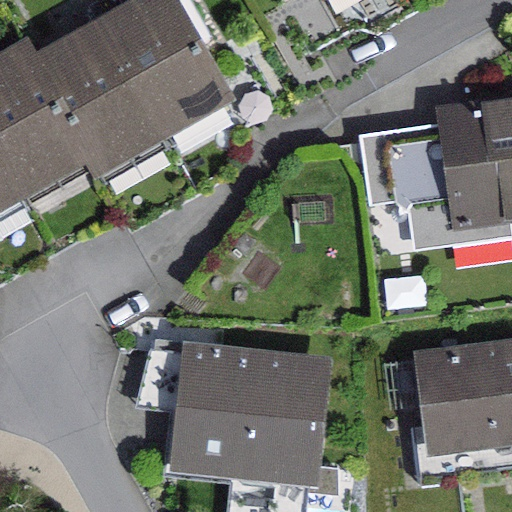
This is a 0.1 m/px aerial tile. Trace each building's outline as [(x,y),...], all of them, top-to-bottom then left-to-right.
[(259,104),(203,0),(157,0),(125,18),(187,135),(259,104)] [(187,135),(125,18),(58,54),(121,172),(187,135)] [(121,172),(48,37),(0,67),(0,118),(54,208),(121,172)] [(511,104),(447,112),(460,219),(511,213),(511,104)] [(0,229),(54,208),(0,118),(0,229)] [(511,348),(429,356),(437,444),(511,436),(511,348)] [(193,354),(181,459),(306,473),(318,368),(193,354)]
